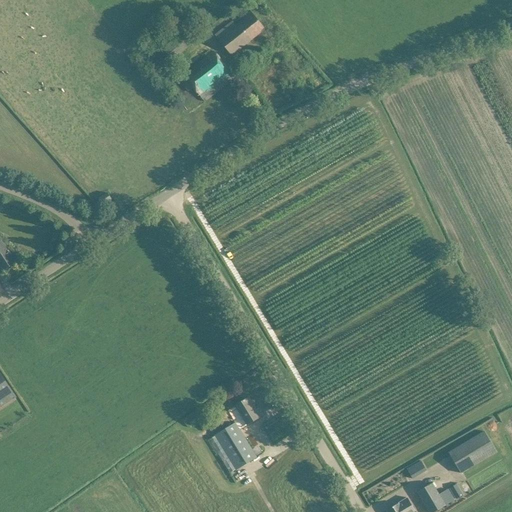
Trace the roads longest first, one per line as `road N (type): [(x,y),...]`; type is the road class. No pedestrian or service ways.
road 1 (unclassified): [(173,201),(348,89),(511,31)]
road 2 (unclassified): [(359,511),(173,201)]
